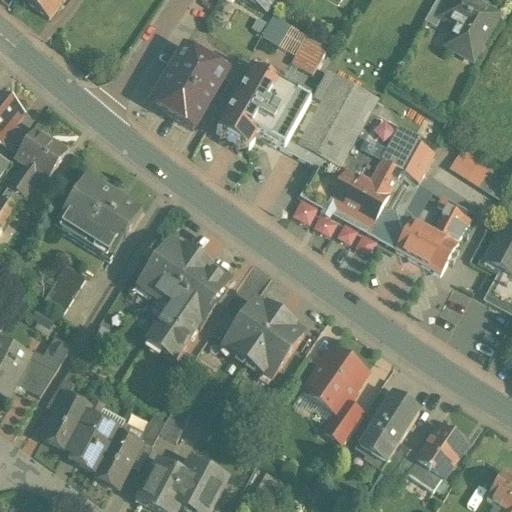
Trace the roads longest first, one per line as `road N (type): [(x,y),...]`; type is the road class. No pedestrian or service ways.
road 1 (tertiary): [(106,125),(370,328),(511,416)]
road 2 (residential): [(106,125),(185,0)]
road 3 (tertiary): [(0,38),(106,125)]
